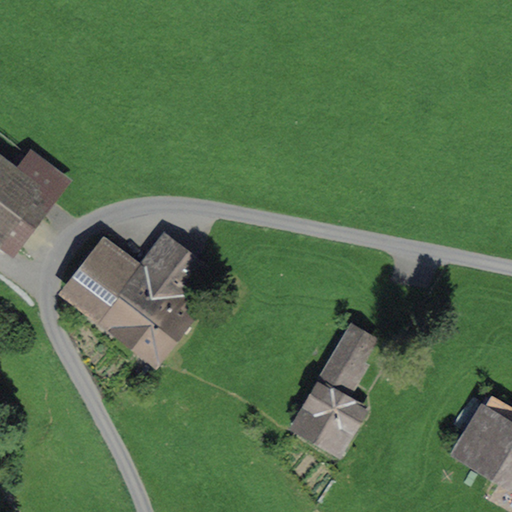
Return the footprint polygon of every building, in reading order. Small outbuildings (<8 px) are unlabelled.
[(16,179),(0,166),(0,236),(12,246),(50,197),(61,183),(31,160),(16,179)] [(181,298),(151,275),(103,239),(65,287),(156,357),(193,309),(180,298),(181,298)] [(181,298),(203,269),(173,246),(151,275),(181,298)] [(296,422),(341,449),(363,412),(340,398),(373,341),(352,329),(296,422)] [(511,411),(492,399),(487,407),(482,404),(462,437),(460,436),(455,446),(511,479),(511,411)]
